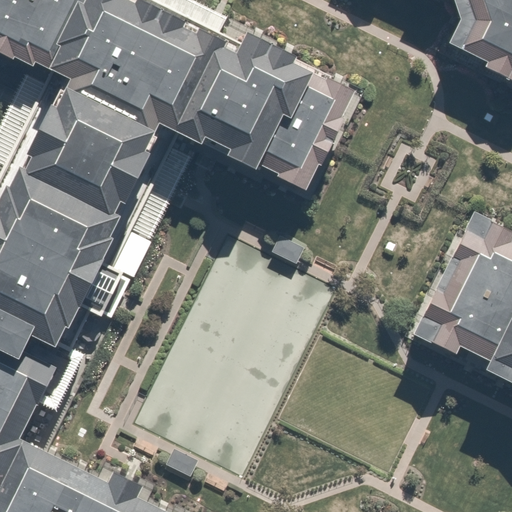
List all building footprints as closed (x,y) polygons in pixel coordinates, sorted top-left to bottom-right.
[(0,511),(153,511),(142,506),(149,494),(120,481),(113,493),(24,447),(42,414),(44,414),(47,408),(59,414),(86,359),(75,352),(92,315),(104,321),(106,317),(113,320),(132,282),(125,278),(127,275),(135,279),(153,244),(150,243),(197,149),(207,154),(209,151),(234,164),(233,165),(262,180),(265,173),(283,182),(281,184),(309,198),(323,172),(326,173),(349,127),(345,125),(358,98),(331,86),(330,89),(299,74),(302,67),(253,42),(241,63),(229,58),(232,52),(204,39),(202,43),(189,37),(191,32),(143,8),(140,13),(127,7),(130,2),(125,0),(0,0),(0,58),(17,67),(19,65),(37,74),(40,70),(53,76),(47,87),(28,78),(0,132),(0,165),(6,168),(0,180),(0,511)] [(511,511),(511,0),(452,0),(455,1),(464,26),(452,50),(491,69),(488,74),(511,85),(511,236),(477,219),(417,341),(511,388),(511,511)] [(372,212),(348,198),(325,237),(363,260),(383,227),(368,218),(372,212)] [(281,238),(273,254),(296,266),(305,250),(281,238)] [(199,463),(175,451),(167,466),(191,479),(199,463)]
